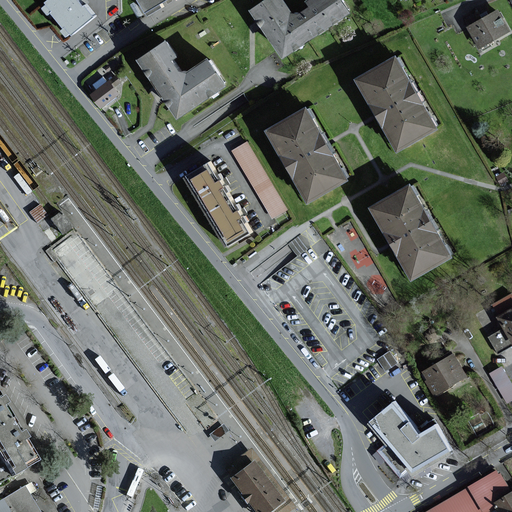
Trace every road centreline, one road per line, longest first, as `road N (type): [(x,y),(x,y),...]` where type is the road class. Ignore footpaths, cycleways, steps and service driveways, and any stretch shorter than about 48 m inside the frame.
road 1 (unclassified): [(351,439),(342,416),(2,0)]
road 2 (residential): [(218,511),(171,460),(110,419),(36,319),(0,308)]
road 3 (tertiary): [(398,511),(511,445)]
